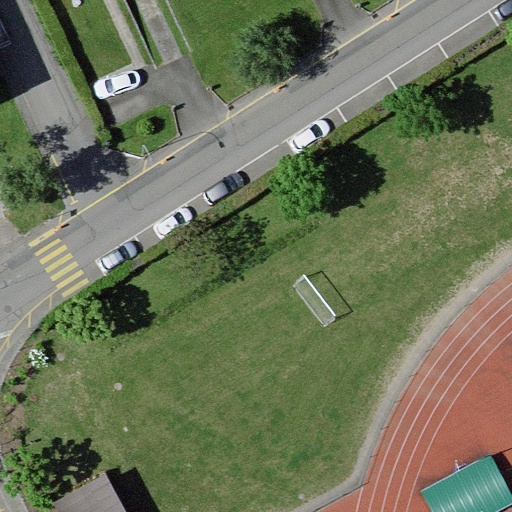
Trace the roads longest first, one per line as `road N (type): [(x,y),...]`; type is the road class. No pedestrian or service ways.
road 1 (residential): [(115,223),(468,0)]
road 2 (residential): [(115,223),(11,0)]
road 3 (residential): [(0,298),(115,223)]
